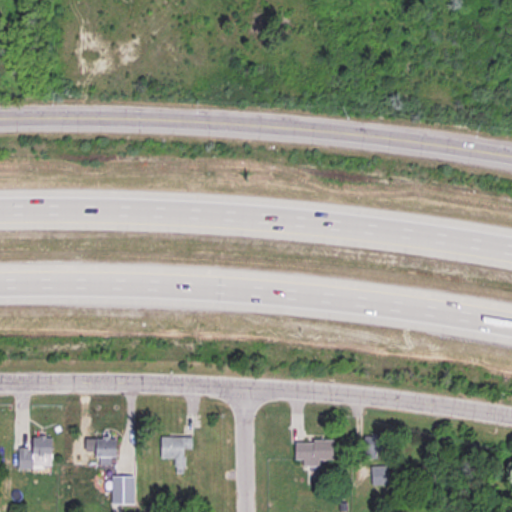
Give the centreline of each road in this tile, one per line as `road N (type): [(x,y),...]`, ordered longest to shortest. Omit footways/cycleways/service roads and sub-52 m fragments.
road 1 (motorway): [(0,286),(256,290),(511,323)]
road 2 (residential): [(0,382),(297,388),(511,418)]
road 3 (tertiary): [(0,118),(222,123),(511,156)]
road 4 (motorway): [(511,242),(267,214),(0,209)]
road 5 (residential): [(248,388),(250,511)]
